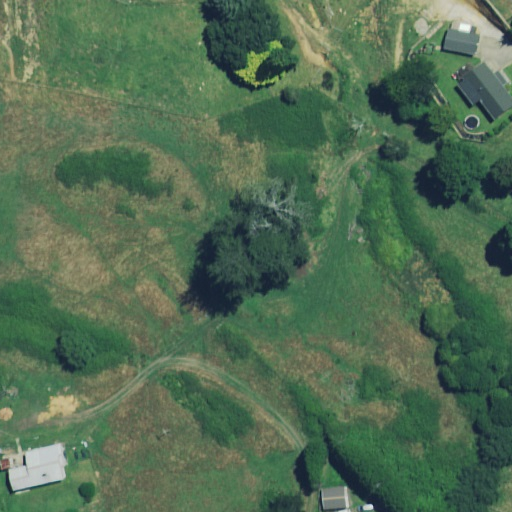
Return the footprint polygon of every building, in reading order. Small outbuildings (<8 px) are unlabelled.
[(457,12),(449,3),(440,11),(448,20),(457,12)] [(479,36),(451,29),(446,49),(474,56),(479,36)] [(511,81),(494,60),(490,63),(478,73),(461,87),(476,106),(482,101),(498,121),(511,109),(511,94),(505,86),(511,81)] [(70,466),(65,445),(29,454),(32,466),(12,471),(17,492),(68,479),(65,467),(70,466)] [(351,508),(349,487),(324,489),(326,510),(351,508)]
